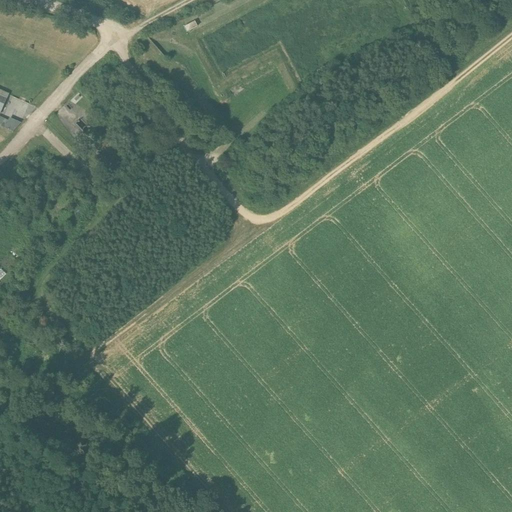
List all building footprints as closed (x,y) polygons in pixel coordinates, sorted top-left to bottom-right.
[(188,30),(199,25),(197,20),(186,25),(188,30)] [(0,113),(3,114),(12,92),(0,87),(0,113)] [(92,127),(83,136),(99,151),(108,142),(92,127)] [(99,179),(86,166),(80,173),(93,185),(99,179)] [(0,273),(0,281),(1,282),(11,274),(5,268),(0,273)]
